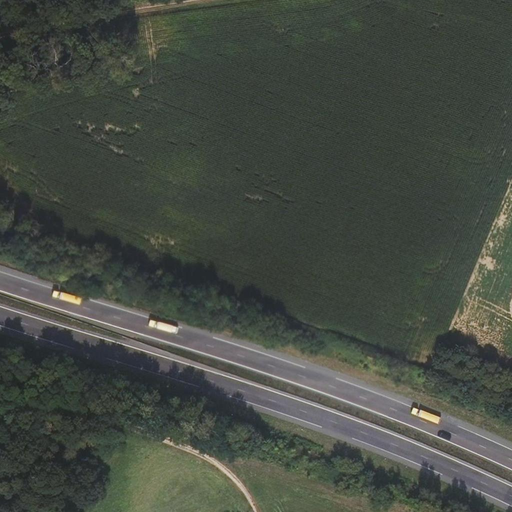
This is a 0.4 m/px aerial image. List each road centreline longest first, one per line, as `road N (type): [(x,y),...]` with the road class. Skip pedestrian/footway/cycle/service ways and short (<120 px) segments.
road 1 (trunk): [(511,462),(285,369),(0,282)]
road 2 (trunk): [(0,318),(188,373),(511,492)]
road 3 (track): [(0,412),(81,412),(195,451),(240,485),(256,511)]
road 4 (track): [(223,0),(0,34)]
